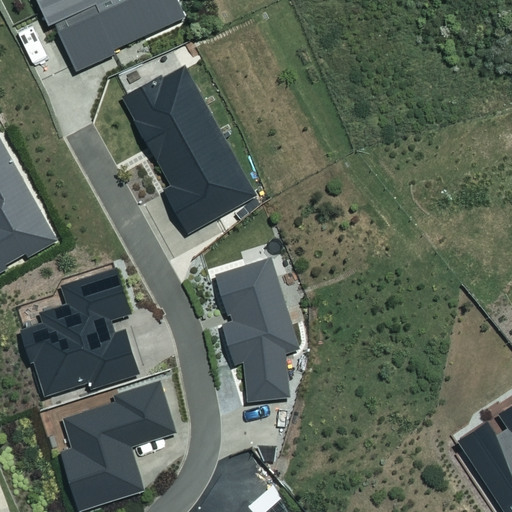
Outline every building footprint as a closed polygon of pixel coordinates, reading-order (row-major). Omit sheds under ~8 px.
[(53,29),(73,71),(115,52),(113,48),(185,15),(178,0),(34,0),(46,24),(63,16),(66,23),(53,29)] [(161,188),(185,232),(256,195),(185,62),(121,95),(169,184),(161,188)] [(0,271),(7,268),(5,263),(24,252),(27,258),(58,241),(0,138),(0,271)] [(289,397),(284,353),(299,348),(270,255),(213,273),(226,313),(230,312),(232,320),(220,324),(232,365),(242,362),(245,401),(289,397)] [(56,451),(77,511),(142,489),(128,447),(175,431),(157,378),(113,393),(115,401),(63,419),(72,446),(56,451)]
